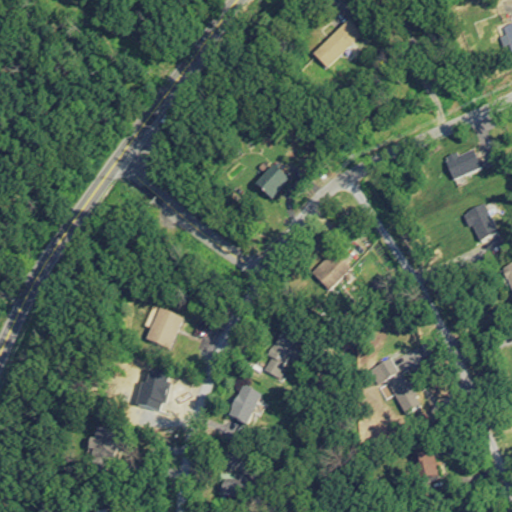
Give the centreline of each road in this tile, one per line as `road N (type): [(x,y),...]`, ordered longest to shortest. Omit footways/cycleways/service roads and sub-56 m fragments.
road 1 (residential): [(180,511),(214,356),(249,278),(292,222),(439,118),(511,89)]
road 2 (tertiary): [(0,351),(27,290),(235,0)]
road 3 (residential): [(511,509),(463,377),(351,174)]
road 4 (residential): [(108,170),(249,278)]
